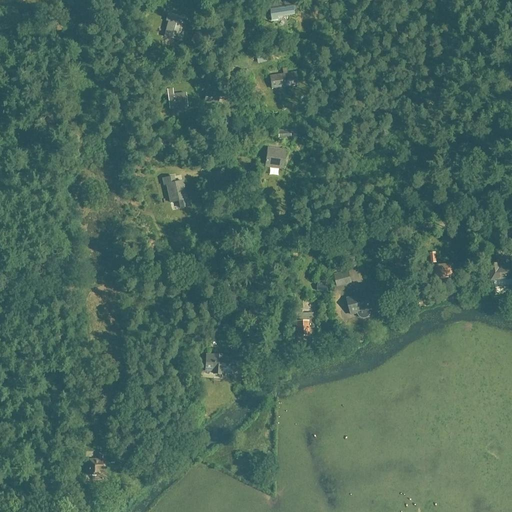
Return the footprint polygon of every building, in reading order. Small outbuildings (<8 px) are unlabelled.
[(269,5),(271,21),(278,20),(277,17),(294,15),(292,1),(269,5)] [(166,21),(167,22),(168,22),(165,37),(182,41),(184,32),(181,31),(183,22),(186,22),(187,17),(167,13),(166,21)] [(282,75),(270,76),(271,88),(298,84),(296,72),(287,74),(287,69),(281,69),(282,75)] [(281,98),(304,93),(302,83),(279,88),(281,98)] [(174,95),(173,90),(168,90),(169,109),(188,107),(187,94),(174,95)] [(219,95),(205,93),(204,102),(218,103),(219,95)] [(266,167),(283,169),(286,151),(268,148),(266,167)] [(163,179),(165,185),(167,185),(171,202),(179,201),(181,208),(191,206),(189,198),(187,199),(183,180),(175,182),(174,176),(163,179)] [(453,264),(431,266),(432,278),(438,277),(438,279),(448,279),(448,276),(454,276),(453,264)] [(511,265),(499,267),(499,264),(490,265),(492,281),(492,288),(511,286),(511,265)] [(348,271),(334,275),(336,286),(351,283),(348,271)] [(318,284),(317,291),(327,292),(328,285),(318,284)] [(374,292),(347,299),(352,314),(358,313),(359,315),(361,317),(363,318),(366,318),(368,316),(370,314),(371,312),(371,309),(378,307),(374,292)] [(294,310),(295,337),(309,336),(308,328),(313,328),(312,314),(300,314),(299,310),(294,310)] [(243,338),(242,351),(254,352),(255,339),(243,338)] [(230,358),(207,356),(206,370),(214,371),(214,373),(221,374),(221,371),(229,372),(230,358)] [(106,460),(105,460),(105,453),(99,453),(99,460),(89,460),(89,475),(98,475),(98,472),(106,472),(106,460)] [(123,466),(121,467),(120,469),(120,471),(121,474),(124,474),(128,472),(128,469),(126,466),(123,466)]
